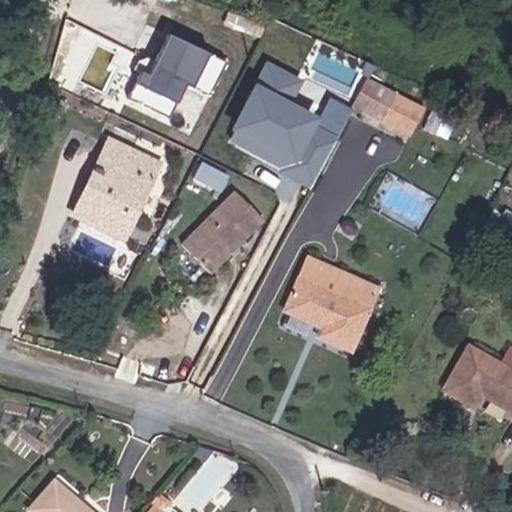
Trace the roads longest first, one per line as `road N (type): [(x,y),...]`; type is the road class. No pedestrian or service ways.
road 1 (residential): [(303,511),(277,453),(193,416),(0,365)]
road 2 (residential): [(0,129),(41,0)]
